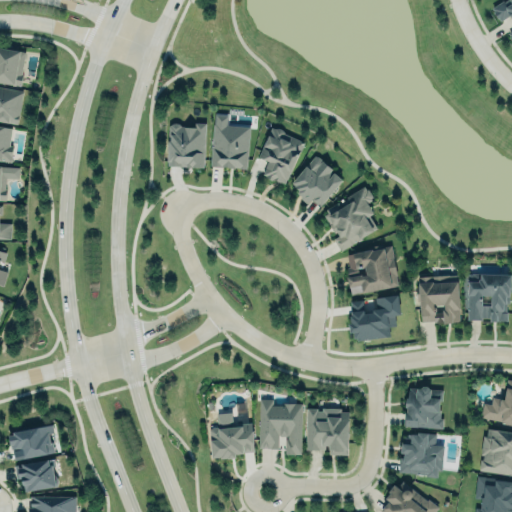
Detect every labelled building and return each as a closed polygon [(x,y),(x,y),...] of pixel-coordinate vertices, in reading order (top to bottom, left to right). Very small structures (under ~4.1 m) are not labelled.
[(509,16),(500,21),(491,8),(504,0),(504,1),(505,0),(511,0),(511,38),(508,33),(511,30),(511,18),(509,16)] [(0,44),(0,80),(19,84),(24,49),(0,44)] [(0,86),(19,89),(15,122),(0,120),(0,86)] [(213,112),(214,123),(210,163),(244,169),(246,124),(227,123),(227,113),(213,112)] [(167,119),(167,161),(202,160),(202,120),(192,120),(192,123),(180,123),(180,119),(167,119)] [(0,160),(10,162),(12,145),(9,145),(11,128),(0,126),(0,160)] [(286,186),(304,141),(284,133),(282,129),(279,128),(274,128),(271,127),(256,158),(266,163),(261,175),(269,179),(286,186)] [(320,206),(343,180),(331,170),(333,168),(315,153),(289,183),(298,191),(298,195),(302,198),(300,199),(307,205),(312,199),(320,206)] [(0,199),(5,200),(6,178),(18,178),(18,166),(0,165),(0,199)] [(341,251),(346,248),(347,246),(376,228),(369,216),(373,213),(366,203),(372,199),(371,198),(372,196),(368,190),(367,191),(364,186),(345,198),(349,203),(327,217),(333,226),(335,225),(337,228),(335,230),(339,236),(334,239),(341,251)] [(0,238),(0,204),(2,205),(1,222),(12,223),(11,239),(0,238)] [(351,294),(362,291),(362,294),(392,288),(392,287),(398,285),(396,276),(397,276),(391,245),(382,247),(382,244),(369,246),(369,250),(347,255),(349,267),(347,268),(349,278),(347,278),(349,288),(349,287),(351,294)] [(418,277),(419,283),(418,283),(421,316),(421,317),(422,321),(433,320),(434,322),(439,322),(444,322),(444,324),(447,324),(453,324),(452,321),(455,322),(460,321),(459,310),(459,309),(458,275),(449,275),(448,274),(431,276),(430,275),(418,277)] [(467,320),(508,320),(509,274),(479,274),(479,281),(467,281),(467,320)] [(347,300),(359,298),(360,306),(374,303),(373,296),(397,292),(399,309),(386,311),(386,314),(393,314),(395,324),(389,325),(390,335),(355,341),(347,300)] [(511,379),(508,379),(505,400),(494,398),(493,405),(485,404),(483,415),(505,419),(504,422),(511,423),(511,379)] [(408,387),(407,396),(406,396),(405,406),(406,407),(406,411),(404,411),(403,424),(404,426),(442,429),(443,418),(440,417),(442,390),(431,389),(427,386),(423,385),(420,387),(408,387)] [(304,401),(305,444),(304,447),(301,448),(301,455),(286,455),(286,439),(289,439),(289,436),(280,436),(280,448),(274,448),(272,447),(259,448),(258,396),(277,396),(277,402),(304,401)] [(348,455),(349,412),(341,412),(341,408),(323,408),(323,410),(318,410),(318,407),(307,407),(307,449),(326,449),(326,447),(329,447),(329,455),(348,455)] [(250,421),(254,449),(251,449),(251,451),(241,452),(241,449),(235,450),(235,454),(219,456),(219,454),(211,455),(208,427),(209,425),(217,424),(216,412),(229,411),(230,423),(250,421)] [(12,432),(53,424),(54,433),(49,434),(50,441),(53,441),(55,452),(48,453),(48,454),(14,461),(12,450),(11,451),(9,442),(8,435),(12,434),(12,432)] [(511,431),(488,428),(488,436),(484,436),(481,455),(484,455),(483,459),(481,459),(480,470),(501,473),(511,474),(511,431)] [(435,434),(411,432),(410,444),(400,443),(398,473),(440,476),(442,445),(434,444),(435,434)] [(24,492),(56,487),(58,483),(58,480),(57,477),(53,473),(52,466),(55,465),(54,458),(21,463),(22,467),(17,468),(18,477),(21,477),(22,486),(23,485),(24,492)] [(473,511),(511,511),(511,480),(494,479),(493,485),(482,484),(479,511),(475,511),(474,511),(473,511)] [(431,511),(436,506),(401,481),(396,487),(393,485),(384,498),(389,501),(380,511),(431,511)] [(76,511),(76,496),(30,495),(31,507),(29,507),(29,511),(76,511)]
